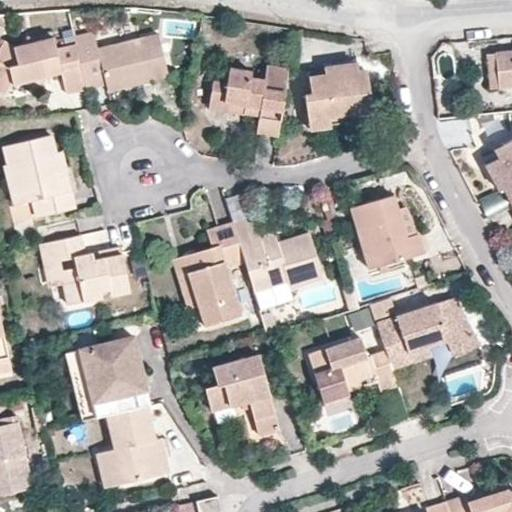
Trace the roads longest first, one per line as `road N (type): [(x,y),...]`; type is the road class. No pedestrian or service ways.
road 1 (residential): [(145,173),(313,175),(418,139)]
road 2 (residential): [(511,419),(277,495),(260,511)]
road 3 (residential): [(418,139),(511,303)]
road 4 (residential): [(265,0),(402,15)]
road 5 (residential): [(402,15),(418,139)]
